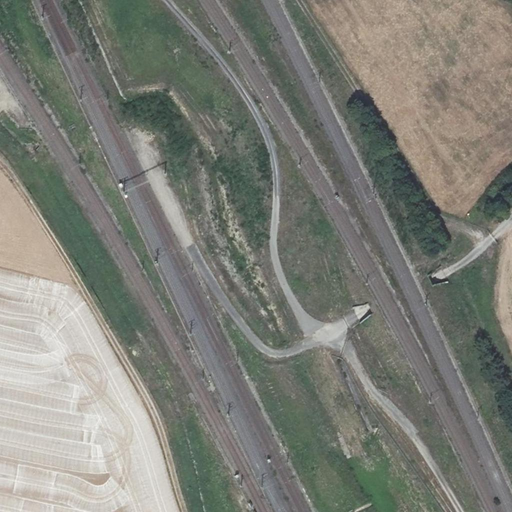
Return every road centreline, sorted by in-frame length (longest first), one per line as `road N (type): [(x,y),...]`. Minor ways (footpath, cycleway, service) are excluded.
road 1 (track): [(166,0),(232,76),(271,144),(274,251),(291,300),(345,346),(413,431),(461,511)]
road 2 (track): [(493,237),(462,263),(276,353),(236,317),(146,165)]
road 3 (track): [(0,164),(155,415),(184,511)]
